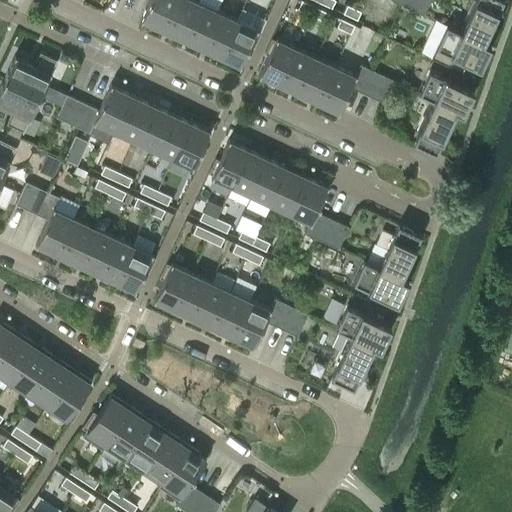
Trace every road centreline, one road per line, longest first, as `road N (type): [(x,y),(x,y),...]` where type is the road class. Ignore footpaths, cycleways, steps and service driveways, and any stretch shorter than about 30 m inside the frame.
road 1 (residential): [(0,16),(431,217),(444,175),(58,0)]
road 2 (residential): [(0,301),(314,501),(360,428),(0,249)]
